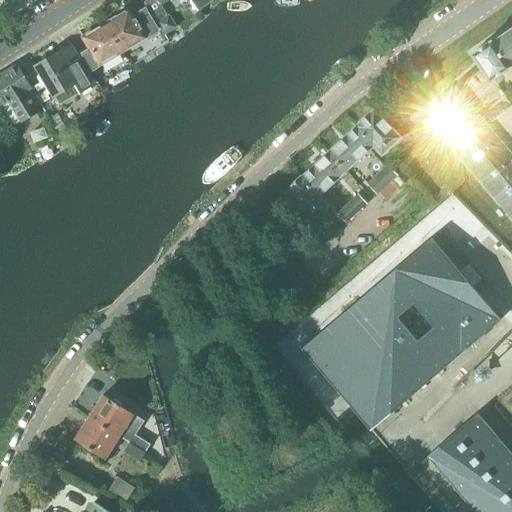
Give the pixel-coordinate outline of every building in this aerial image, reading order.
[(146,0),(144,2),(165,35),(177,27),(170,14),(168,15),(162,5),(169,0),(191,0),(198,10),(213,0),(146,0)] [(144,9),(132,16),(129,11),(106,24),(124,53),(158,33),(144,9)] [(106,24),(84,37),(90,48),(83,52),(94,71),(124,53),(106,24)] [(511,27),(493,41),(492,40),(472,54),(491,82),(511,67),(511,66),(511,64),(511,27)] [(70,46),(36,66),(55,97),(76,85),(81,94),(94,86),(70,46)] [(17,65),(0,75),(0,104),(1,107),(13,126),(39,111),(27,91),(31,88),(17,65)] [(511,219),(511,152),(456,86),(447,94),(445,92),(430,104),(432,106),(423,114),(511,219)] [(375,109),(356,127),(373,146),(382,156),(401,138),(375,109)] [(356,127),(329,152),(346,171),(373,146),(356,127)] [(329,152),(302,177),(319,196),(346,171),(329,152)] [(388,165),(367,184),(377,195),(398,176),(388,165)] [(301,176),(282,194),(309,223),(328,206),(319,196),(302,177),(301,176)] [(337,212),(347,223),(362,209),(364,207),(355,196),(337,212)] [(261,246),(253,237),(240,249),(248,258),(261,246)] [(372,430),(501,319),(432,238),(303,348),(372,430)] [(104,394),(89,417),(120,437),(135,414),(104,394)] [(476,511),(511,511),(511,452),(479,413),(428,455),(476,511)] [(120,437),(89,417),(75,439),(106,460),(120,437)] [(151,443),(135,433),(129,442),(145,453),(151,443)] [(145,453),(129,442),(123,452),(139,462),(145,453)] [(135,488),(117,477),(108,491),(125,502),(135,488)] [(113,511),(94,501),(89,511),(113,511)]
